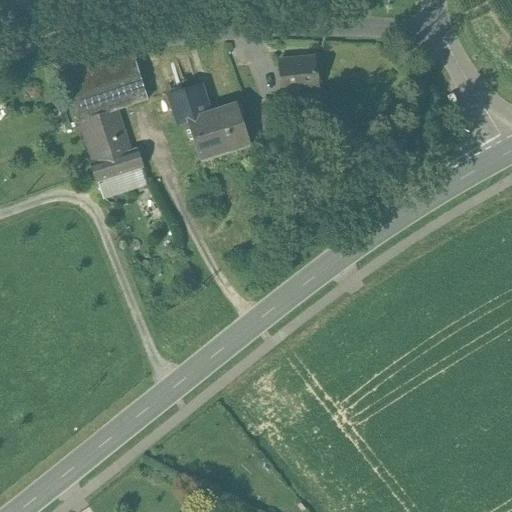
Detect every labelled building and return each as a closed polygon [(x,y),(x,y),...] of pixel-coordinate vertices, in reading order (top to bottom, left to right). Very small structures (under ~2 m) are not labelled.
[(132,55),(108,63),(119,98),(143,89),(132,55)] [(314,59),(302,60),(302,58),(290,59),(290,61),(278,62),(281,95),(295,93),(319,91),(317,72),(316,72),(314,59)] [(108,63),(79,73),(86,97),(72,101),(79,122),(81,121),(115,111),(123,109),(119,98),(108,63)] [(238,106),(209,115),(200,85),(169,95),(178,126),(188,123),(198,159),(215,154),(219,164),(251,154),(248,144),(249,143),(238,106)] [(320,109),(319,91),(295,93),(297,111),(320,109)] [(262,107),(261,107),(262,125),(285,123),(283,105),(271,106),(271,104),(262,105),(262,107)] [(115,111),(81,121),(95,163),(90,165),(96,184),(143,168),(137,149),(128,152),(115,111)] [(178,126),(168,130),(181,171),(201,165),(198,159),(188,123),(178,126)]
